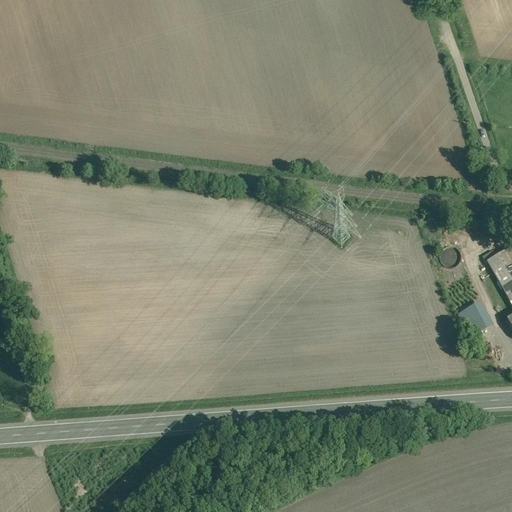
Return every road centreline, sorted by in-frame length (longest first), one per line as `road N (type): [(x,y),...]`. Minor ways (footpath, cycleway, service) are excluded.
road 1 (secondary): [(0,436),(511,399)]
road 2 (unclassified): [(511,187),(493,168),(437,0)]
